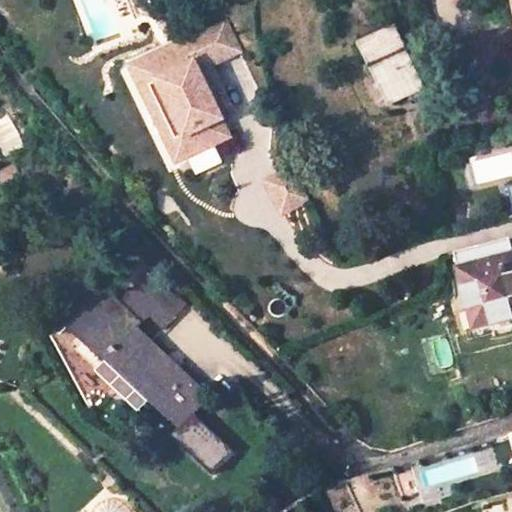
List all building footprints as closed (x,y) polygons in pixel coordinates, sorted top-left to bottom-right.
[(511,28),(511,23),(505,0),(480,0),(489,34),(511,28)] [(219,90),(210,73),(238,58),(221,25),(152,60),(163,82),(148,90),(175,144),(182,140),(192,158),(228,140),(215,115),(206,97),(219,90)] [(393,28),(358,44),(369,69),(373,67),(391,106),(421,91),(402,52),(404,52),(393,28)] [(163,82),(152,60),(137,68),(148,90),(163,82)] [(206,97),(215,115),(228,108),(219,90),(206,97)] [(7,140),(0,126),(0,158),(12,153),(7,140)] [(182,140),(175,144),(184,162),(192,158),(182,140)] [(0,196),(9,181),(4,168),(0,169),(0,196)] [(284,219),(311,204),(292,169),(265,184),(284,219)] [(511,217),(511,186),(503,189),(510,218),(511,217)] [(487,327),(511,320),(511,251),(508,239),(449,255),(467,316),(483,312),(487,327)] [(148,403),(179,432),(192,418),(209,401),(150,345),(173,321),(136,287),(118,305),(102,290),(66,329),(104,365),(106,363),(148,403)] [(483,312),(467,316),(472,332),(487,327),(483,312)] [(106,363),(104,365),(96,372),(138,412),(148,403),(106,363)] [(192,418),(179,432),(170,442),(207,476),(229,452),(192,418)]
